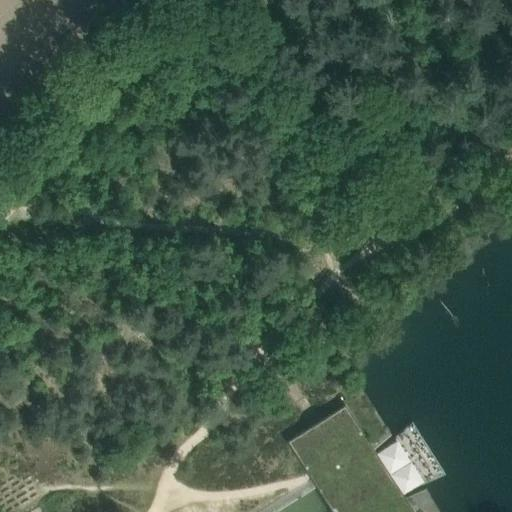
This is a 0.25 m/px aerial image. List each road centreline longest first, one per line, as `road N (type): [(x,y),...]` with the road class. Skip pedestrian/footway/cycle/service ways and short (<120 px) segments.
road 1 (track): [(0,219),(170,38)]
road 2 (track): [(171,499),(309,484)]
